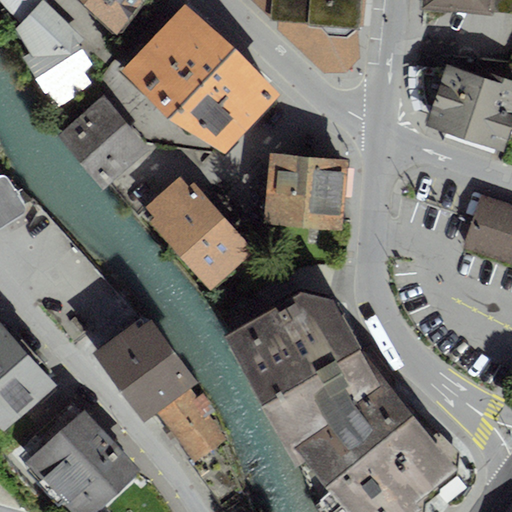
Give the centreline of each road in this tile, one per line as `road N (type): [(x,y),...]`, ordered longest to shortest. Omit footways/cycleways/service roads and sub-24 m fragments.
road 1 (residential): [(378,130),(374,283),(383,316),(412,361),(511,438)]
road 2 (residential): [(196,511),(168,466),(0,277)]
road 3 (residential): [(378,130),(315,89),(220,0)]
road 4 (residential): [(511,179),(378,130)]
road 5 (residential): [(390,0),(378,130)]
